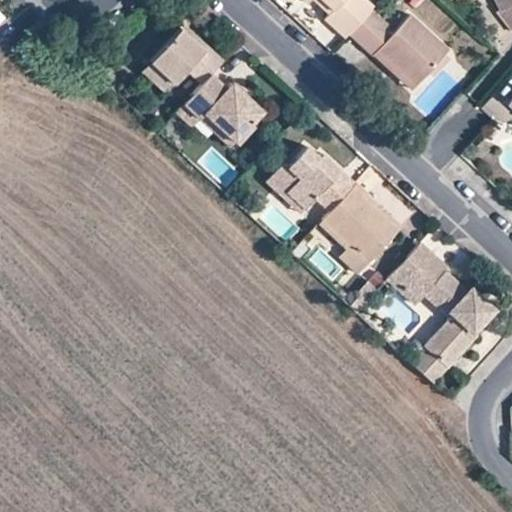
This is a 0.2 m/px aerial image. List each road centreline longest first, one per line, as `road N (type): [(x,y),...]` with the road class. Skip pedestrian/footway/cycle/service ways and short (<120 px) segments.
road 1 (residential): [(230,0),(511,253)]
road 2 (residential): [(511,367),(491,392),(480,434),(511,479)]
